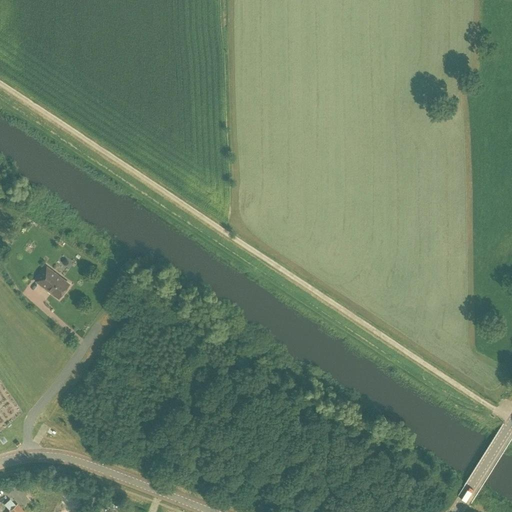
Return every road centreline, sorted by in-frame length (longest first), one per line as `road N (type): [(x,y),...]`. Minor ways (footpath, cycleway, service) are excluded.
road 1 (track): [(511,421),(0,84)]
road 2 (track): [(0,103),(423,383),(502,414)]
road 3 (secondary): [(29,456),(85,463),(211,511)]
road 4 (residential): [(29,456),(30,417),(98,325)]
